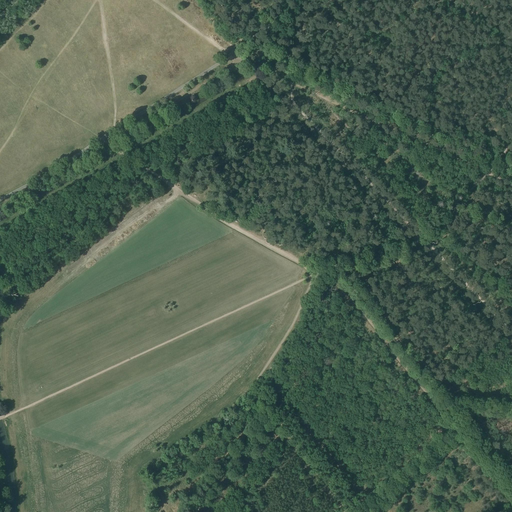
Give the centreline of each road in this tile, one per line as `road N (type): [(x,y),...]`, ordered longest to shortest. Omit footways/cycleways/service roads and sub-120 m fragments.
road 1 (track): [(0,210),(262,52)]
road 2 (unknown): [(321,271),(511,503)]
road 3 (track): [(230,54),(280,52),(294,105),(423,233)]
road 4 (track): [(321,271),(250,236),(101,139)]
road 5 (track): [(289,80),(487,173)]
road 6 (track): [(321,271),(401,251),(487,173)]
road 7 (track): [(445,402),(338,266)]
road 8 (track): [(356,511),(255,384)]
road 9 (track): [(255,384),(321,271)]
road 10 (track): [(511,329),(423,233)]
road 11 (track): [(367,511),(460,424)]
